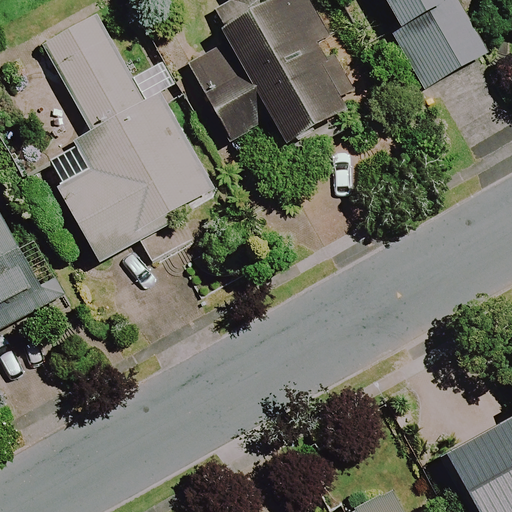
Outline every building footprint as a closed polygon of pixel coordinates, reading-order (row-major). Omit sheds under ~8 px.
[(226,0),(230,6),(210,17),(234,61),(193,84),(208,110),(215,122),(254,100),(285,156),(348,120),(303,40),(323,29),(306,0),(226,0)] [(487,59),(453,0),(380,0),(434,90),(487,59)] [(145,106),(94,19),(14,66),(42,114),(69,98),(92,138),(73,149),(89,176),(56,195),(98,266),(215,197),(157,98),(145,106)] [(0,337),(51,309),(0,218),(0,337)] [(511,511),(511,423),(443,463),(471,511),(511,511)] [(403,511),(394,494),(360,511),(403,511)]
